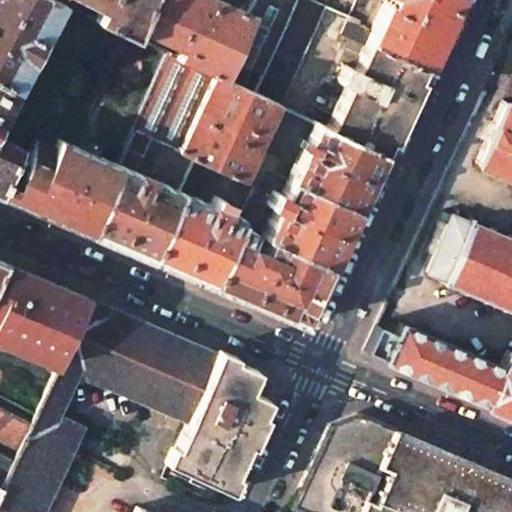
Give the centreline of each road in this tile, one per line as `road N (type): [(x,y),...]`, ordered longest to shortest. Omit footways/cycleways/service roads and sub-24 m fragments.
road 1 (residential): [(317,367),(486,0)]
road 2 (unclassified): [(317,367),(0,225)]
road 3 (unclassified): [(511,449),(317,367)]
road 4 (residential): [(249,511),(317,367)]
